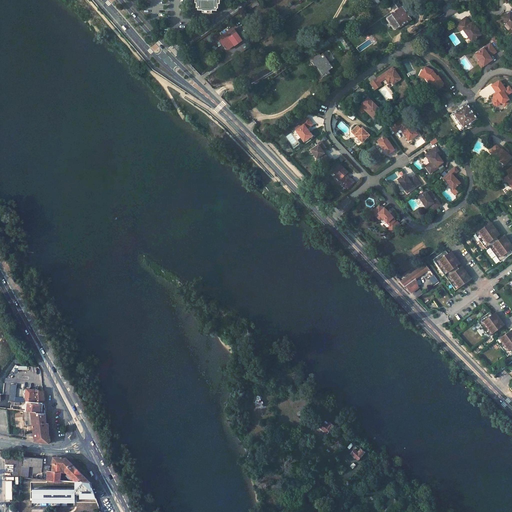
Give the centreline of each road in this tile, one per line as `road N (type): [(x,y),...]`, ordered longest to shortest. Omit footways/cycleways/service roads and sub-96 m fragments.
road 1 (residential): [(487,126),(465,143),(471,184),(464,202),(427,227),(412,224),(371,181)]
road 2 (residential): [(371,181),(334,141),(330,114),(351,85),(399,52)]
road 3 (primary): [(219,107),(327,219)]
road 4 (primary): [(327,219),(431,327)]
road 5 (primary): [(0,276),(58,386)]
